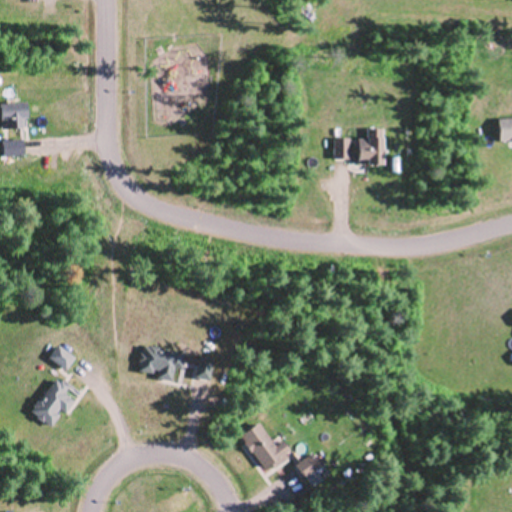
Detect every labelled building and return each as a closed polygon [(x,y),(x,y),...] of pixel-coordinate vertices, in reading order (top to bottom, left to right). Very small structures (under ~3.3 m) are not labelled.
[(0,126),(23,126),(22,101),(0,101),(0,117),(0,118),(0,126)] [(511,116),(496,117),(496,139),(511,138),(511,116)] [(379,160),(379,126),(365,126),(365,136),(355,136),(355,160),(379,160)] [(34,406),(47,417),(69,390),(55,379),(34,406)] [(245,430),(259,456),(274,448),(260,421),(245,430)]
